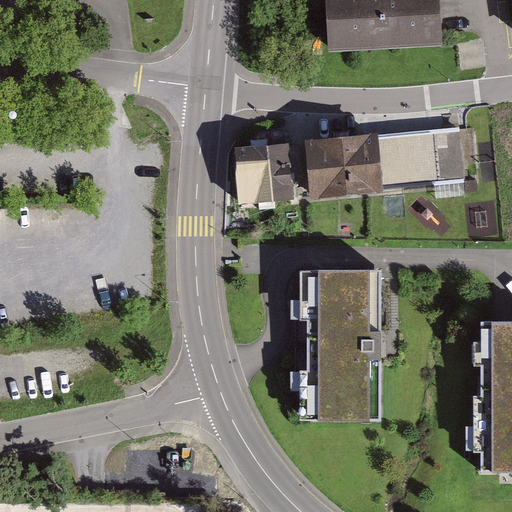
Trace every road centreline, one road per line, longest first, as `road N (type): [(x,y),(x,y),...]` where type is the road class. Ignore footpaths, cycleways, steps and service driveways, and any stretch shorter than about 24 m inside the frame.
road 1 (residential): [(205,89),(292,98),(511,83)]
road 2 (tertiary): [(205,89),(193,227),(202,330),(218,391)]
road 3 (residential): [(0,439),(218,391)]
road 4 (unclassified): [(0,63),(205,89)]
road 5 (tertiary): [(218,391),(248,451),(303,511)]
